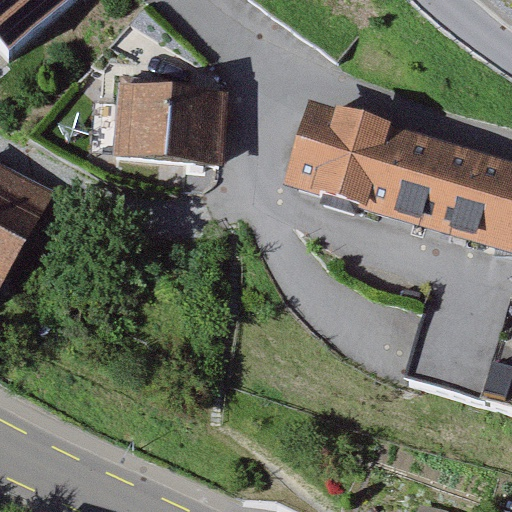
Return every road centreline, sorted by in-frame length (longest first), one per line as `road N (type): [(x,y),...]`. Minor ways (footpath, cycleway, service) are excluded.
road 1 (residential): [(0,150),(92,196),(156,216),(201,217),(255,189),(284,74)]
road 2 (secondary): [(0,449),(129,511)]
